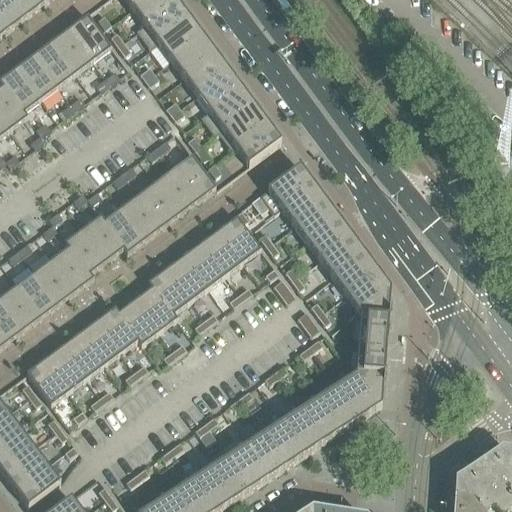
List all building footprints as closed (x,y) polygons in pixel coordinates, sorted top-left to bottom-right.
[(30,21),(14,0),(0,0),(0,16),(12,33),(30,21)] [(47,8),(41,0),(14,0),(30,21),(47,8)] [(123,0),(134,14),(153,0),(123,0)] [(147,31),(177,9),(169,0),(153,0),(134,14),(146,31),(147,31)] [(160,49),(190,27),(177,9),(147,31),(146,31),(138,37),(150,53),(151,54),(159,48),(160,49)] [(0,42),(12,33),(0,16),(0,42)] [(111,32),(104,22),(97,27),(104,37),(111,32)] [(87,24),(68,37),(92,70),(111,56),(87,24)] [(173,66),(203,44),(190,27),(160,49),(173,66)] [(68,37),(51,50),(75,83),(92,70),(68,37)] [(124,49),(116,39),(110,44),(117,54),(124,49)] [(185,83),(215,61),(203,44),(173,66),(185,83)] [(131,59),(124,49),(117,54),(124,63),(131,59)] [(51,50),(34,63),(58,95),(75,83),(51,50)] [(198,101),(228,79),(215,61),(185,83),(198,101)] [(34,63),(16,76),(40,108),(58,95),(34,63)] [(144,87),(154,80),(149,74),(139,81),(144,87)] [(16,76),(0,87),(0,89),(26,126),(28,125),(24,120),(40,108),(16,76)] [(109,91),(119,84),(114,78),(104,85),(109,91)] [(211,118),(241,96),(228,79),(198,101),(211,118)] [(159,87),(154,80),(144,87),(149,94),(159,87)] [(99,99),(109,91),(104,85),(95,92),(99,99)] [(0,89),(0,92),(1,94),(0,95),(0,126),(9,139),(26,126),(0,89)] [(220,138),(254,113),(241,96),(211,118),(212,119),(204,125),(216,142),(221,139),(220,138)] [(74,117),(84,110),(79,104),(70,111),(74,117)] [(170,122),(179,115),(175,109),(165,116),(170,122)] [(65,124),(74,117),(70,111),(60,118),(65,124)] [(237,153),(267,131),(254,113),(220,138),(221,139),(234,156),(237,153)] [(184,121),(179,115),(170,122),(175,128),(184,121)] [(0,126),(0,145),(9,139),(0,126)] [(40,143),(49,136),(45,129),(35,137),(39,142),(40,143)] [(281,149),(267,131),(237,153),(251,171),(281,149)] [(44,149),(40,143),(39,142),(30,149),(34,156),(44,149)] [(201,153),(194,143),(187,148),(194,158),(201,153)] [(494,143),(481,157),(490,166),(503,151),(494,143)] [(161,161),(170,154),(166,147),(156,154),(161,161)] [(208,162),(201,153),(194,158),(202,167),(208,162)] [(151,168),(161,161),(156,154),(146,162),(151,168)] [(19,167),(14,161),(4,168),(5,169),(9,174),(19,167)] [(191,163),(172,177),(197,209),(215,196),(191,163)] [(214,170),(207,175),(215,184),(221,179),(214,170)] [(126,187),(136,179),(131,173),(121,180),(126,187)] [(277,217),(312,191),(299,174),(264,199),(277,217)] [(172,177),(155,190),(179,222),(197,209),(172,177)] [(116,194),(126,187),(121,180),(112,187),(116,194)] [(155,190),(138,203),(162,235),(179,222),(155,190)] [(325,208),(312,191),(277,217),(290,234),(325,208)] [(101,205),(96,199),(86,206),(87,207),(91,212),(101,205)] [(77,214),(87,207),(86,206),(82,200),(72,207),(77,214)] [(138,203),(120,215),(145,248),(162,235),(138,203)] [(268,215),(259,203),(251,209),(260,221),(268,215)] [(303,251),(338,226),(325,208),(290,234),(303,251)] [(120,215),(104,227),(101,223),(100,224),(127,261),(145,248),(120,215)] [(52,232),(62,225),(57,219),(48,226),(52,232)] [(100,224),(82,237),(106,269),(122,257),(126,262),(127,261),(100,224)] [(235,225),(218,238),(242,270),(259,258),(235,225)] [(316,269),(350,243),(338,226),(303,251),(316,269)] [(57,238),(52,232),(42,239),(47,245),(57,238)] [(82,237),(65,249),(92,287),(94,286),(90,281),(106,269),(82,237)] [(242,270),(218,238),(201,251),(224,283),(242,270)] [(329,286),(363,260),(350,243),(316,269),(329,286)] [(65,249),(63,250),(67,255),(51,267),(75,299),(92,287),(65,249)] [(22,264),(31,257),(27,250),(17,257),(22,264)] [(224,283),(201,251),(183,264),(207,296),(224,283)] [(12,271),(22,264),(17,257),(7,265),(12,271)] [(342,304),(376,278),(363,260),(329,286),(342,304)] [(207,296),(183,264),(166,277),(190,309),(207,296)] [(51,267),(34,280),(58,312),(75,299),(51,267)] [(149,290),(152,295),(172,322),(190,309),(166,277),(149,290)] [(355,322),(390,296),(376,278),(342,304),(355,322)] [(34,280),(16,293),(40,325),(58,312),(34,280)] [(16,293),(0,305),(0,307),(23,338),(40,325),(16,293)] [(176,327),(172,322),(152,295),(135,308),(159,340),(176,327)] [(381,413),(390,296),(355,322),(351,375),(377,415),(381,413)] [(0,307),(0,343),(6,351),(23,338),(0,307)] [(159,340),(135,308),(117,320),(138,348),(141,353),(159,340)] [(138,348),(117,320),(114,316),(97,328),(120,361),(138,348)] [(120,361),(97,328),(79,341),(103,373),(120,361)] [(103,373),(79,341),(62,354),(86,386),(103,373)] [(86,386),(62,354),(44,367),(68,399),(86,386)] [(68,399),(44,367),(27,380),(51,412),(68,399)] [(377,415),(351,375),(351,381),(336,391),(359,427),(377,415)] [(359,427),(336,391),(318,402),(341,439),(359,427)] [(341,439),(318,402),(299,414),(323,450),(341,439)] [(323,450),(299,414),(281,426),(305,462),(323,450)] [(0,451),(19,437),(6,420),(0,424),(0,451)] [(305,462),(281,426),(263,438),(287,474),(305,462)] [(0,477),(0,478),(32,454),(19,437),(0,451),(0,477)] [(287,474),(263,438),(245,449),(268,486),(285,475),(287,474)] [(268,486),(245,449),(227,461),(250,497),(268,486)] [(14,496),(45,471),(32,454),(0,478),(14,496)] [(511,511),(511,461),(497,458),(459,484),(454,491),(453,508),(469,508),(472,511),(511,511)] [(250,497),(227,461),(209,473),(232,509),(250,497)] [(31,511),(60,491),(45,471),(14,496),(25,511),(31,511)] [(227,511),(232,509),(209,473),(191,485),(208,511),(227,511)] [(208,511),(191,485),(172,496),(182,511),(208,511)] [(182,511),(172,496),(154,508),(156,511),(182,511)]
